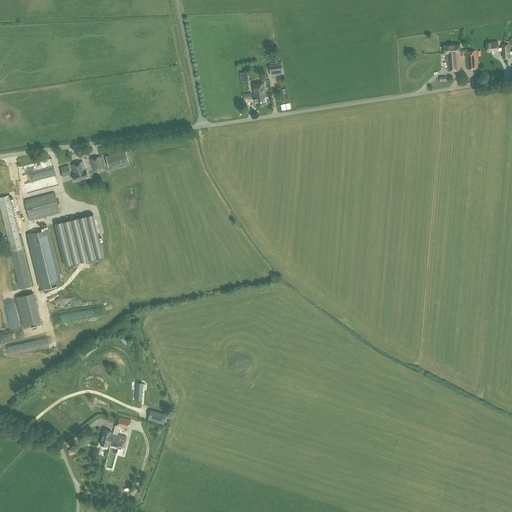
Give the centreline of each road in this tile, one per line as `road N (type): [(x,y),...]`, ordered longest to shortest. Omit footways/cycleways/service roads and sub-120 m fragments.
road 1 (unclassified): [(511,79),(203,126)]
road 2 (unclassified): [(0,158),(203,126)]
road 3 (unclassified): [(78,511),(60,445),(0,422)]
road 4 (unclassified): [(203,126),(176,0)]
